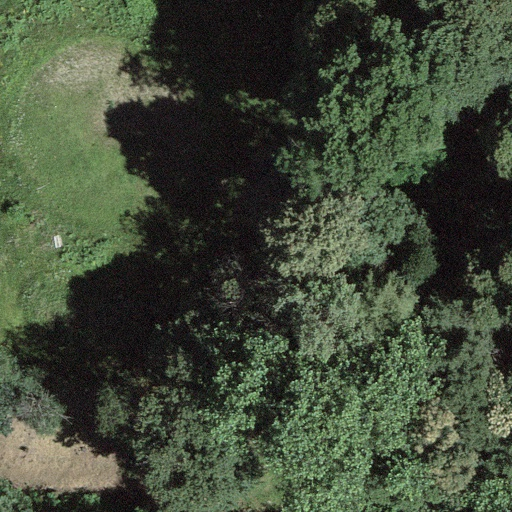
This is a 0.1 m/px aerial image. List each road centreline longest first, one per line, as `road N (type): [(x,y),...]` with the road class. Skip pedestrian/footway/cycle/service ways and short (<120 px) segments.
road 1 (track): [(337,450),(0,367)]
road 2 (track): [(337,450),(479,511)]
